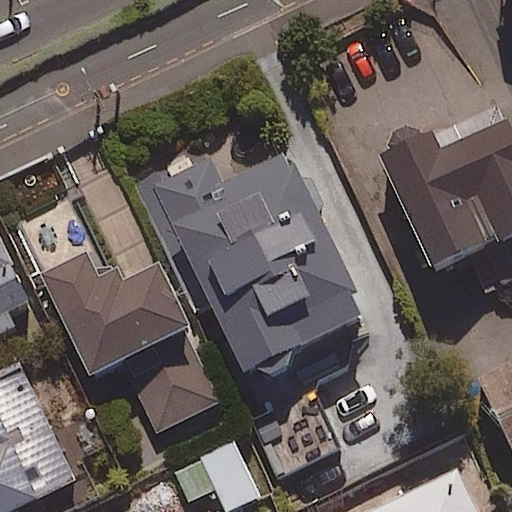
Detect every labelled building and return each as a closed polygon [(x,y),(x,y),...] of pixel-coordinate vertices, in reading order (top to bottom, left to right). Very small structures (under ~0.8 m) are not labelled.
[(511,281),(511,127),(504,109),(385,160),(432,271),(486,248),(502,286),(511,281)] [(293,353),(365,322),(292,154),(215,188),(205,164),(156,185),(176,230),(167,235),(200,311),(215,304),(245,373),(254,370),(266,377),(281,375),(290,367),(293,353)] [(76,203),(23,227),(94,379),(190,335),(161,273),(128,288),(123,276),(112,281),(76,203)] [(30,306),(0,245),(0,337),(16,330),(9,316),(30,306)] [(221,404),(198,354),(135,384),(158,433),(221,404)] [(0,511),(17,511),(76,485),(21,369),(0,379),(0,511)] [(511,373),(482,388),(511,453),(511,373)] [(227,511),(275,492),(252,437),(177,469),(191,501),(217,490),(226,511),(227,511)] [(476,511),(457,472),(377,511),(476,511)]
